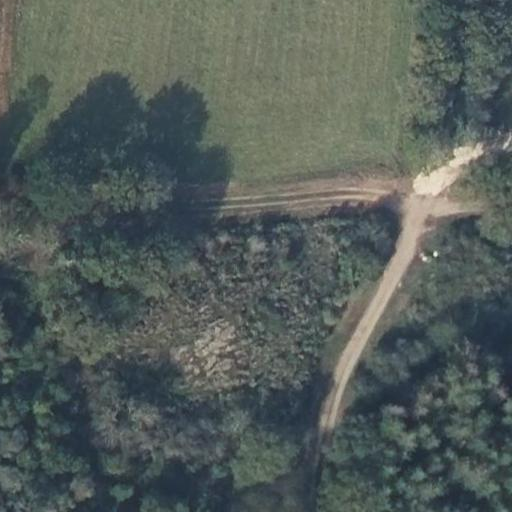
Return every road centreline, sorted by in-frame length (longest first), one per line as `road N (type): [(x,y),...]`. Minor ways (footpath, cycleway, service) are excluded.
road 1 (track): [(0,209),(430,201)]
road 2 (unclassified): [(321,511),(331,438),(430,201)]
road 3 (track): [(430,201),(459,0)]
